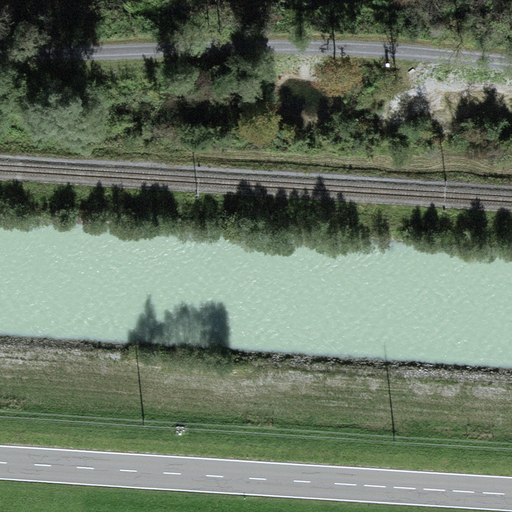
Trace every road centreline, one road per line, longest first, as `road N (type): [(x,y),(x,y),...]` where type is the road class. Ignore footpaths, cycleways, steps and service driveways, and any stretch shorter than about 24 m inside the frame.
road 1 (primary): [(0,463),(511,495)]
road 2 (track): [(511,62),(379,49),(189,46),(0,56)]
